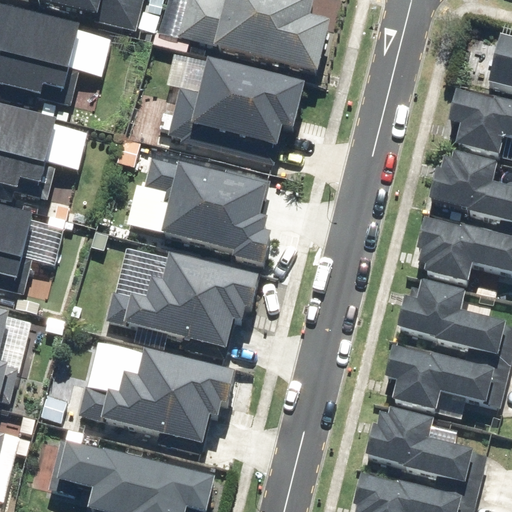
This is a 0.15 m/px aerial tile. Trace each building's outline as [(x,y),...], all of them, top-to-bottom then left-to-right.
[(0,0),(139,36),(148,0),(0,0)] [(191,0),(181,41),(323,78),(337,23),(317,18),(321,0),(231,0),(231,3),(218,0),(191,0)] [(88,29),(0,6),(0,44),(3,45),(0,54),(0,100),(38,110),(41,101),(75,110),(84,76),(104,81),(115,41),(86,34),(88,29)] [(495,89),(511,92),(511,35),(507,35),(495,89)] [(182,92),(169,145),(215,155),(219,136),(282,152),(287,131),(300,134),(311,87),(212,63),(203,97),(182,92)] [(465,147),(508,156),(511,139),(511,99),(505,98),(504,100),(465,92),(458,123),(469,126),(465,147)] [(65,123),(0,106),(0,188),(25,194),(27,184),(47,189),(44,203),(51,205),(61,166),(54,165),(65,123)] [(147,147),(125,142),(119,168),(141,173),(147,147)] [(436,202),(511,220),(511,184),(503,182),(507,164),(463,153),(460,161),(452,159),(449,171),(444,170),(436,202)] [(237,263),(269,271),(278,236),(270,235),(273,222),(266,220),(274,188),(155,159),(147,192),(169,198),(167,207),(174,209),(166,239),(239,257),(237,263)] [(41,218),(0,207),(0,289),(3,290),(6,279),(24,284),(21,297),(26,299),(36,260),(31,259),(41,218)] [(433,268),(432,276),(476,286),(481,267),(511,274),(511,236),(470,227),(470,229),(431,220),(424,253),(428,254),(425,266),(433,268)] [(132,330),(233,354),(240,325),(248,327),(251,313),(258,314),(266,281),(174,259),(167,285),(156,283),(151,303),(137,299),(136,302),(116,298),(108,327),(131,333),(132,330)] [(415,290),(403,332),(506,357),(511,333),(511,323),(470,313),(474,293),(429,282),(426,293),(415,290)] [(0,399),(6,401),(5,406),(13,408),(22,372),(14,370),(15,366),(5,364),(17,316),(0,311),(0,399)] [(399,350),(391,382),(402,385),(398,404),(443,415),(448,397),(493,408),(502,373),(438,357),(437,360),(399,350)] [(106,424),(209,448),(216,419),(224,421),(227,407),(234,408),(242,376),(151,355),(145,379),(130,376),(126,396),(111,393),(110,396),(90,391),(83,421),(105,426),(106,424)] [(0,472),(9,437),(0,434),(0,414),(0,413),(0,472)] [(380,429),(372,461),(472,486),(481,453),(436,442),(441,423),(397,413),(396,420),(387,418),(384,430),(380,429)] [(213,511),(221,482),(65,445),(56,484),(99,494),(94,511),(213,511)] [(465,511),(467,503),(367,479),(360,510),(363,510),(363,511),(465,511)]
